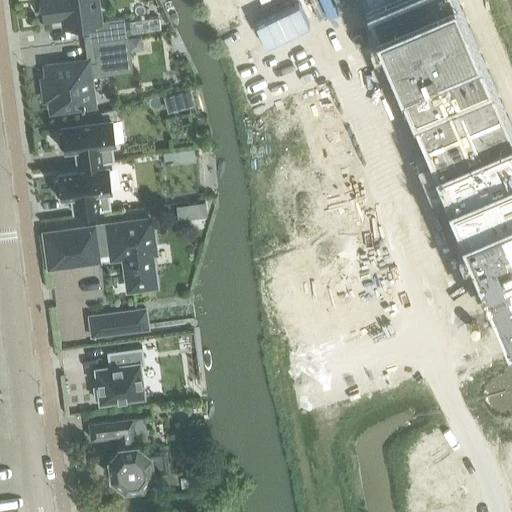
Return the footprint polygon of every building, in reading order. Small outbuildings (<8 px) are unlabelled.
[(40,0),(43,17),(62,15),(63,25),(89,22),(91,39),(126,35),(123,16),(99,19),(96,0),(40,0)] [(511,125),(458,0),(363,0),(384,48),(388,47),(399,74),(396,75),(473,257),(477,255),(488,282),(485,284),(503,326),(511,322),(511,125)] [(159,16),(128,20),(130,32),(160,28),(159,16)] [(46,76),(41,77),(44,98),(49,97),(50,109),(93,104),(89,74),(130,68),(128,51),(126,37),(126,35),(91,39),(93,57),(44,64),(46,76)] [(142,35),(128,37),(130,51),(144,49),(142,35)] [(98,80),(99,95),(110,94),(109,79),(98,80)] [(190,87),(181,89),(185,105),(194,103),(190,87)] [(286,120),(266,128),(280,159),(317,143),(326,139),(315,115),(289,126),(286,120)] [(62,129),(56,130),(58,146),(64,145),(64,149),(77,147),(77,151),(75,152),(76,163),(112,158),(111,143),(114,143),(111,118),(61,125),(62,129)] [(280,159),(271,163),(280,182),(334,156),(330,148),(321,152),(317,143),(280,159)] [(195,147),(179,149),(180,162),(196,160),(195,147)] [(334,156),(280,182),(289,201),(334,180),(330,170),(339,166),(334,156)] [(58,176),(52,177),(55,193),(60,192),(61,196),(73,195),(74,198),(71,199),(73,211),(109,206),(107,191),(110,190),(107,165),(57,172),(58,176)] [(334,180),(289,201),(303,231),(323,222),(320,215),(346,203),(334,180)] [(205,200),(196,201),(198,216),(207,214),(205,200)] [(149,246),(154,245),(150,217),(44,231),(49,265),(97,258),(97,253),(111,251),(111,254),(123,252),(128,287),(155,284),(149,246)] [(146,304),(87,311),(90,334),(148,326),(146,304)] [(312,315),(287,327),(301,357),(343,339),(352,335),(341,311),(315,322),(312,315)] [(301,357),(296,359),(305,378),(360,353),(356,344),(347,348),(343,339),(301,357)] [(96,384),(92,385),(93,398),(98,397),(99,402),(143,395),(138,362),(144,361),(142,346),(106,350),(108,365),(94,367),(96,384)] [(305,378),(301,380),(309,399),(360,376),(358,371),(356,366),(365,362),(360,353),(305,378)] [(360,376),(309,399),(324,431),(348,420),(344,412),(370,400),(368,394),(360,376)] [(150,455),(150,454),(137,443),(135,443),(132,418),(88,423),(90,439),(119,435),(120,444),(108,458),(110,476),(123,487),(141,485),(152,472),(152,471),(155,471),(156,474),(168,472),(165,450),(153,451),(154,454),(150,455)]
